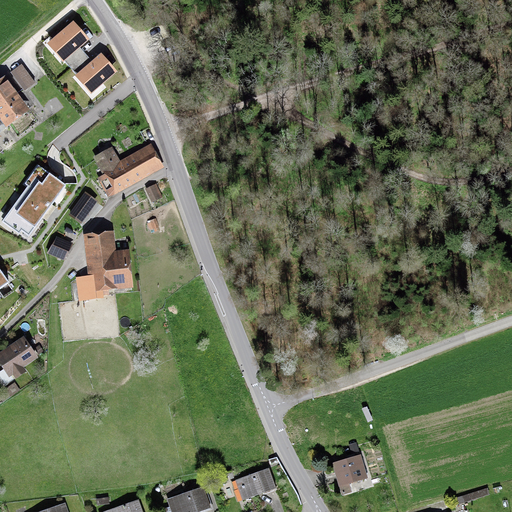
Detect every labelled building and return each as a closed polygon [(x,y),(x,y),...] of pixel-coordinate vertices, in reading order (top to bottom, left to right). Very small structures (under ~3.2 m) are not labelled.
[(67,57),(67,56),(78,47),(86,41),(72,25),(54,42),(67,57)] [(69,59),(66,62),(77,74),(80,71),(82,73),(93,64),(78,47),(67,56),(69,59)] [(93,64),(82,73),(81,74),(95,89),(113,73),(100,57),(93,64)] [(11,73),(24,91),(35,83),(22,65),(11,73)] [(9,123),(24,112),(1,80),(0,80),(0,119),(0,120),(4,117),(9,123)] [(99,178),(108,194),(159,165),(151,150),(121,167),(110,149),(96,157),(105,175),(99,178)] [(28,187),(2,222),(19,234),(21,231),(29,237),(49,209),(66,186),(38,166),(25,184),(28,187)] [(152,202),(160,198),(154,186),(146,189),(152,202)] [(98,201),(85,192),(68,215),(81,224),(98,201)] [(89,267),(93,266),(96,288),(91,289),(92,298),(103,296),(102,288),(129,284),(126,254),(112,256),(109,235),(89,238),(91,254),(88,255),(89,267)] [(56,238),(48,252),(62,258),(71,244),(56,238)] [(0,289),(9,283),(0,270),(0,289)] [(23,340),(0,355),(0,360),(5,369),(0,372),(0,376),(6,385),(13,380),(9,375),(35,357),(23,340)] [(307,355),(296,361),(300,370),(312,365),(307,355)] [(334,464),(340,485),(366,478),(359,456),(334,464)] [(269,468),(236,480),(239,488),(242,487),(246,499),(276,488),(269,468)] [(203,487),(168,499),(172,508),(162,511),(198,511),(210,508),(203,487)] [(453,499),(454,504),(488,494),(487,489),(453,499)] [(141,511),(138,501),(109,511),(141,511)]
